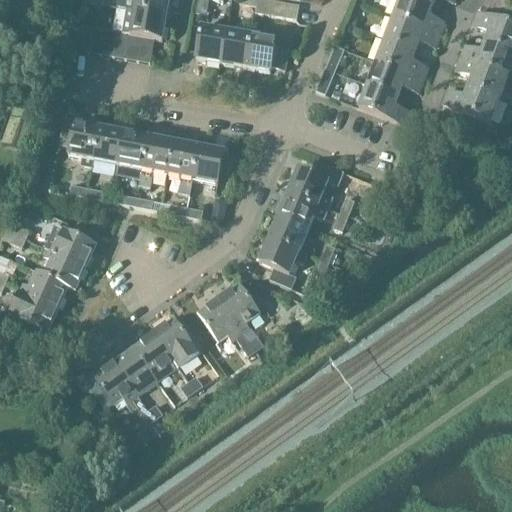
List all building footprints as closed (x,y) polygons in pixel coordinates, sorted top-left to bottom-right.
[(0,0),(0,8),(8,10),(9,0),(0,0)] [(167,20),(170,0),(136,0),(134,14),(167,20)] [(256,12),(258,3),(242,0),(240,0),(239,9),(256,12)] [(430,21),(434,10),(406,0),(401,0),(394,21),(441,39),(445,27),(430,21)] [(454,7),(456,0),(406,0),(434,10),(438,1),(454,7)] [(255,17),(281,22),(296,25),(299,10),(258,3),(256,12),(255,17)] [(46,25),(47,14),(22,10),(20,21),(46,25)] [(75,11),(70,23),(79,26),(83,14),(75,11)] [(162,45),(167,20),(134,14),(125,12),(121,35),(130,36),(130,39),(142,41),(154,43),(162,45)] [(486,46),(511,55),(511,29),(478,16),(473,29),(490,36),(486,46)] [(350,19),(346,29),(355,32),(359,23),(350,19)] [(436,52),(441,39),(394,21),(385,43),(417,56),(421,46),(436,52)] [(77,54),(81,29),(68,27),(64,52),(77,54)] [(89,56),(93,31),(81,29),(77,54),(89,56)] [(101,58),(105,33),(93,31),(89,56),(101,58)] [(252,40),(246,72),(271,76),(272,73),(285,75),(288,54),(275,52),(277,44),(263,42),(265,33),(253,31),(252,40)] [(221,68),(226,36),(201,32),(196,63),(221,68)] [(113,61),(118,36),(105,33),(101,58),(113,61)] [(126,63),(130,39),(130,38),(118,36),(113,61),(126,63)] [(246,72),(251,40),(226,36),(221,68),(246,72)] [(138,65),(142,41),(130,39),(126,63),(138,65)] [(142,41),(138,65),(150,67),(154,43),(142,41)] [(413,66),(417,56),(385,43),(376,66),(424,84),(428,72),(413,66)] [(508,80),(511,68),(511,55),(486,46),(483,55),(466,48),(460,62),(508,80)] [(325,73),(335,76),(344,55),(335,51),(325,73)] [(499,102),(508,80),(460,62),(456,74),(473,81),(469,91),(499,102)] [(419,97),(424,84),(376,66),(368,89),(400,101),(403,91),(419,97)] [(325,100),(335,76),(325,73),(315,96),(325,100)] [(396,111),(400,101),(368,89),(359,112),(406,130),(411,117),(396,111)] [(490,126),(499,102),(469,91),(466,99),(449,93),(443,108),(490,126)] [(15,109),(6,134),(28,141),(37,117),(15,109)] [(470,138),(475,126),(456,119),(451,131),(470,138)] [(92,173),(93,165),(100,132),(75,127),(74,131),(62,129),(58,150),(70,152),(68,160),(82,163),(80,171),(92,173)] [(118,170),(126,129),(116,127),(111,130),(111,134),(100,132),(93,165),(117,170),(118,170)] [(126,129),(118,170),(133,173),(132,179),(135,183),(141,184),(149,142),(139,139),(139,136),(136,131),(126,129)] [(149,142),(141,184),(140,190),(150,192),(154,175),(168,178),(176,139),(166,137),(161,140),(160,144),(149,142)] [(193,183),(199,151),(188,149),(189,145),(186,140),(176,139),(168,178),(182,181),(178,197),(190,200),(193,183)] [(199,151),(193,183),(218,188),(220,175),(230,177),(233,162),(223,160),(224,156),(199,151)] [(339,189),(344,177),(315,165),(310,177),(298,172),(289,196),(329,213),(333,202),(323,198),(329,185),(339,189)] [(86,202),(88,193),(72,189),(70,199),(86,202)] [(88,193),(86,202),(103,205),(104,196),(88,193)] [(324,224),(329,213),(289,196),(279,219),(309,232),(314,220),(324,224)] [(136,211),(138,202),(121,199),(119,208),(136,211)] [(138,202),(136,211),(152,214),(154,205),(138,202)] [(340,218),(349,221),(355,206),(346,202),(340,218)] [(186,221),(188,212),(171,209),(169,218),(186,221)] [(188,212),(186,221),(202,224),(203,215),(188,212)] [(213,218),(211,226),(222,228),(224,217),(216,215),(213,218)] [(342,237),(349,221),(340,218),(333,233),(342,237)] [(299,255),(309,232),(279,219),(269,243),(299,256),(299,255)] [(8,236),(26,244),(30,236),(19,230),(18,232),(12,229),(8,236)] [(55,230),(45,253),(47,254),(85,272),(96,249),(99,251),(99,250),(55,230)] [(26,244),(8,236),(5,234),(1,243),(22,253),(26,244)] [(308,259),(299,255),(299,256),(269,243),(259,267),(274,273),(269,284),(292,293),(297,282),(289,278),(295,265),(304,269),(308,259)] [(321,264),(329,268),(336,253),(327,249),(321,264)] [(76,293),(85,272),(47,254),(38,275),(57,284),(56,286),(68,291),(79,296),(79,295),(76,293)] [(323,283),(329,268),(321,264),(314,280),(323,283)] [(22,287),(19,295),(58,313),(68,291),(56,286),(57,284),(38,275),(36,274),(29,290),(22,287)] [(0,286),(5,289),(9,280),(0,276),(0,286)] [(258,317),(239,289),(219,304),(244,338),(244,337),(251,333),(246,326),(258,317)] [(19,295),(8,317),(32,328),(51,337),(52,336),(48,334),(58,313),(19,295)] [(244,337),(244,338),(219,304),(199,318),(218,346),(226,341),(231,347),(235,344),(249,362),(257,356),(250,346),(244,337)] [(154,338),(179,373),(198,359),(191,349),(192,349),(174,324),(154,338)] [(172,378),(179,373),(154,338),(134,352),(154,381),(167,372),(172,378)] [(250,346),(257,356),(263,351),(256,341),(250,346)] [(154,381),(134,352),(114,366),(138,402),(147,396),(142,389),(154,381)] [(148,431),(154,426),(137,403),(138,402),(114,366),(111,361),(101,368),(100,371),(103,374),(94,380),(92,377),(91,378),(96,384),(87,390),(105,415),(113,408),(114,410),(123,404),(127,409),(131,407),(148,431)] [(189,387),(196,397),(203,392),(196,382),(189,387)] [(188,403),(196,397),(189,387),(181,393),(188,403)] [(147,416),(155,425),(162,421),(155,411),(148,416),(147,416)] [(138,440),(128,447),(136,458),(146,451),(138,440)]
